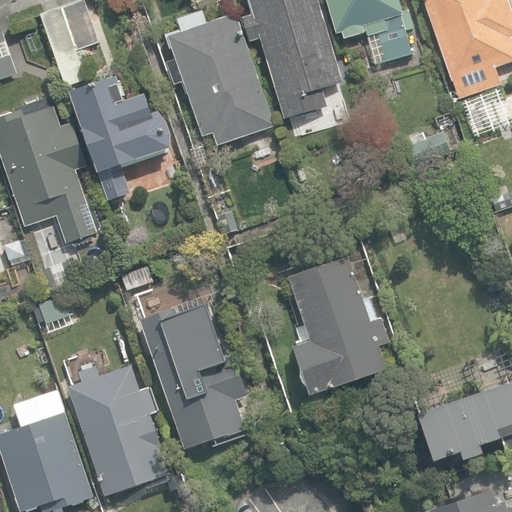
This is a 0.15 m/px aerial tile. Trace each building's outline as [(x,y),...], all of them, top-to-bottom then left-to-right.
[(80,49),(101,41),(85,0),(83,0),(64,7),(80,49)] [(250,0),(255,14),(243,18),(250,42),(261,39),(285,120),(328,107),(322,89),(344,82),(319,0),(250,0)] [(326,0),(336,35),(341,34),(343,39),(365,32),(375,68),(414,57),(404,30),(414,26),(410,12),(406,12),(401,0),(326,0)] [(423,0),(458,99),(503,84),(497,65),(511,60),(511,5),(510,0),(423,0)] [(39,15),(64,88),(86,80),(61,8),(39,15)] [(213,132),(218,145),(276,126),(237,13),(207,23),(203,10),(178,19),(182,31),(169,36),(177,59),(166,62),(174,85),(184,82),(203,136),(213,132)] [(71,92),(108,202),(130,193),(121,165),(172,149),(172,135),(167,122),(158,110),(152,111),(146,94),(125,102),(117,77),(71,92)] [(72,242),(74,246),(94,239),(93,235),(97,234),(96,229),(100,228),(90,197),(86,198),(77,170),(87,167),(72,124),(61,128),(54,107),(52,107),(49,97),(16,108),(17,112),(0,117),(0,154),(25,228),(57,218),(66,244),(72,242)] [(400,147),(408,168),(455,151),(447,131),(400,147)] [(218,218),(223,234),(237,229),(231,213),(218,218)] [(128,254),(141,251),(136,233),(124,237),(128,254)] [(10,260),(26,256),(21,240),(6,245),(10,260)] [(294,346),(310,394),(387,368),(379,345),(390,342),(381,317),(377,319),(369,296),(363,298),(349,255),(290,275),(289,275),(311,340),(294,346)] [(122,276),(126,290),(142,285),(138,271),(122,276)] [(40,303),(46,323),(70,315),(64,295),(40,303)] [(140,337),(170,426),(232,405),(222,376),(234,372),(219,330),(208,334),(201,315),(180,322),(177,314),(169,317),(166,309),(149,315),(151,323),(139,327),(142,336),(140,337)] [(392,360),(396,375),(404,373),(401,358),(392,360)] [(67,386),(105,496),(145,484),(147,489),(167,482),(171,491),(177,489),(178,492),(188,491),(180,467),(167,469),(151,413),(157,411),(150,388),(140,391),(131,367),(99,376),(96,366),(79,372),(82,381),(67,386)] [(511,380),(419,412),(435,460),(462,451),(464,459),(484,452),(481,443),(502,436),(506,450),(511,447),(511,380)] [(43,507),(44,511),(47,511),(95,496),(59,389),(14,404),(21,425),(0,431),(0,445),(22,511),(27,510),(29,511),(43,507)] [(337,473),(348,488),(365,468),(351,456),(337,473)] [(511,511),(511,507),(510,508),(508,501),(498,504),(493,489),(424,511),(511,511)] [(364,510),(364,511),(392,511),(389,503),(364,510)]
